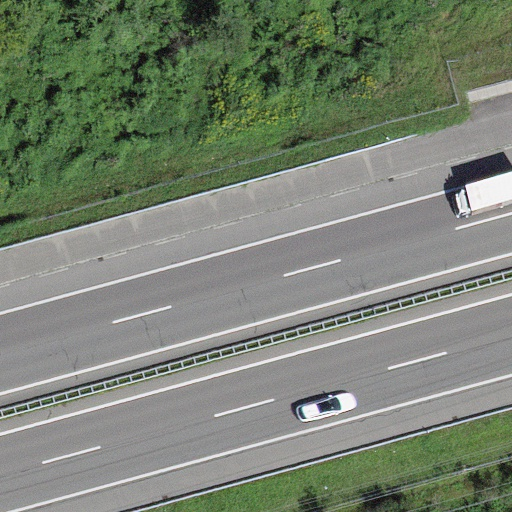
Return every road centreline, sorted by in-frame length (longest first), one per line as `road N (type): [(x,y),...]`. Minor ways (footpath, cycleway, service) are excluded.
road 1 (motorway): [(0,478),(511,338)]
road 2 (motorway): [(511,215),(0,354)]
